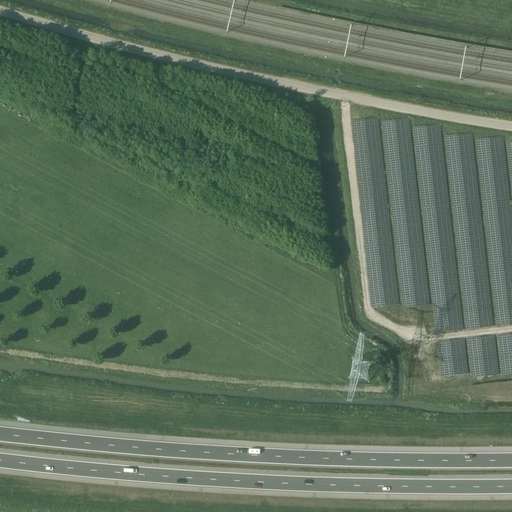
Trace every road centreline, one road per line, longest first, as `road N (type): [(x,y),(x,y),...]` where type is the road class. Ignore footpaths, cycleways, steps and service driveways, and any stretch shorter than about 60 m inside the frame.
road 1 (unclassified): [(511,126),(217,69),(0,11)]
road 2 (motorway): [(511,457),(256,455),(0,431)]
road 3 (motorway): [(0,459),(319,485),(511,487)]
